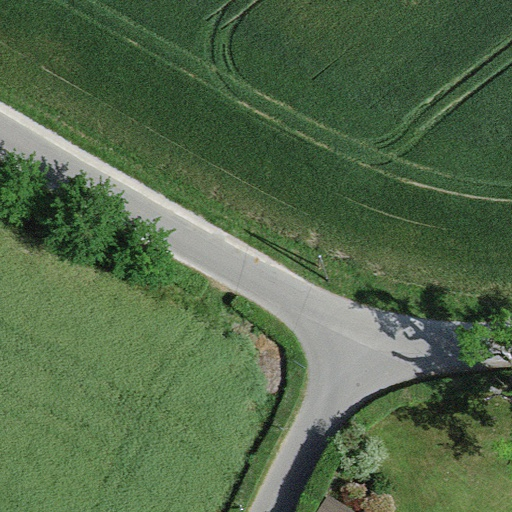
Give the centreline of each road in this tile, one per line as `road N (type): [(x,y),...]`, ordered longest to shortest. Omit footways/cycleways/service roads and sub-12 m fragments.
road 1 (residential): [(366,329),(263,282),(0,135)]
road 2 (residential): [(366,329),(273,511)]
road 3 (unclassified): [(511,342),(433,346),(366,329)]
